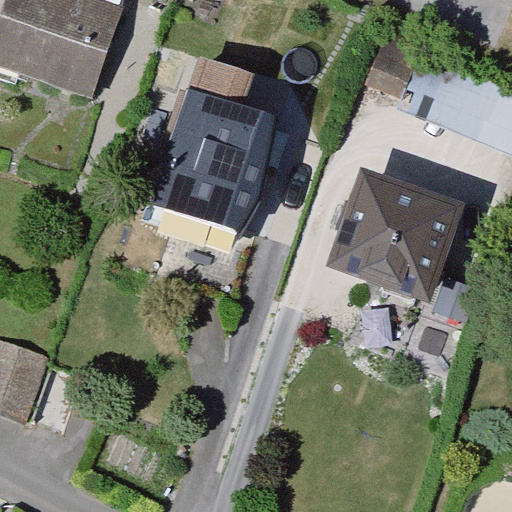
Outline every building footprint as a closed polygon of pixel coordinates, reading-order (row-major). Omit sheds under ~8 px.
[(79,0),(11,0),(0,32),(0,67),(94,102),(125,17),(79,0)] [(380,62),(365,99),(400,113),(415,76),(380,62)] [(154,215),(230,241),(281,97),(206,70),(154,215)] [(369,177),(338,270),(439,304),(471,212),(369,177)] [(0,345),(0,421),(29,430),(50,361),(0,345)]
